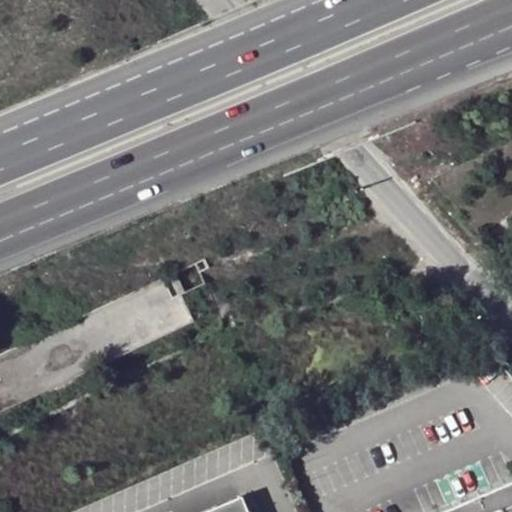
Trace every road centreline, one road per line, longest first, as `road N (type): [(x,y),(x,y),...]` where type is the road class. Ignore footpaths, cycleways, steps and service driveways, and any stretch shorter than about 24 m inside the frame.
road 1 (tertiary): [(511,327),(216,0)]
road 2 (motorway): [(377,0),(0,156)]
road 3 (motorway): [(0,230),(374,74)]
road 4 (motorway): [(374,74),(511,15)]
road 5 (motorway): [(374,74),(511,25)]
